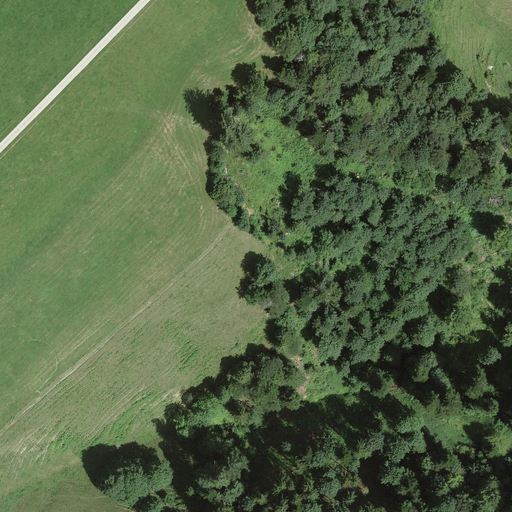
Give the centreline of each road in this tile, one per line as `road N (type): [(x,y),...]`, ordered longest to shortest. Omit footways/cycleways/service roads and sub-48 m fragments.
road 1 (track): [(462,196),(476,158),(454,110),(427,0)]
road 2 (track): [(0,147),(145,0)]
